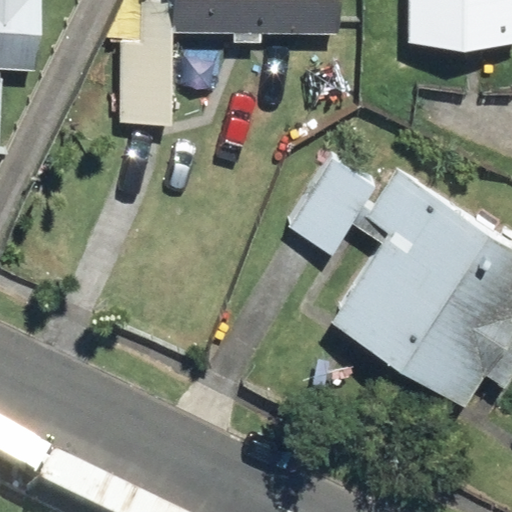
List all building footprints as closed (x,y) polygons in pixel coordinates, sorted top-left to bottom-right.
[(0,0),(0,53),(32,55),(35,0),(0,0)] [(227,30),(259,31),(259,20),(332,23),(333,0),(169,0),(169,4),(169,17),(227,19),(227,30)] [(404,0),(404,25),(510,29),(511,0),(404,0)] [(142,25),(116,25),(113,115),(166,117),(169,17),(169,4),(143,3),(142,25)] [(511,229),(389,156),(379,174),(329,143),(282,220),(330,249),(352,212),(379,228),(329,311),(466,394),(485,363),(510,377),(511,373),(511,229)]
